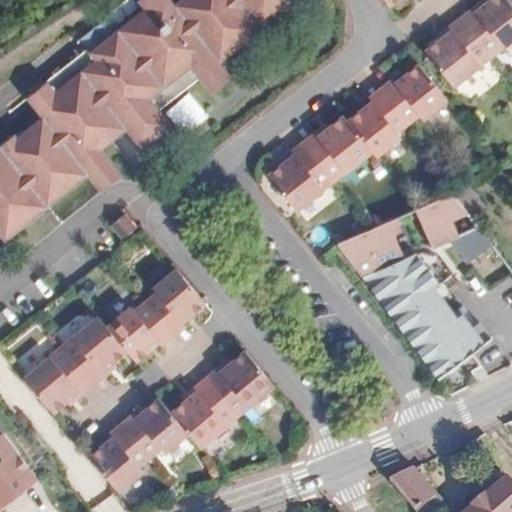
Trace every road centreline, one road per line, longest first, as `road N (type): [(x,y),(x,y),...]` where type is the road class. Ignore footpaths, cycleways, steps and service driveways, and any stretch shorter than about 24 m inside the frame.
road 1 (residential): [(433,425),(221,168)]
road 2 (residential): [(363,0),(375,24),(365,56),(221,168)]
road 3 (residential): [(221,168),(160,219),(245,322)]
road 4 (residential): [(245,322),(89,429)]
road 5 (residential): [(245,322),(352,465)]
road 6 (residential): [(342,470),(215,511)]
